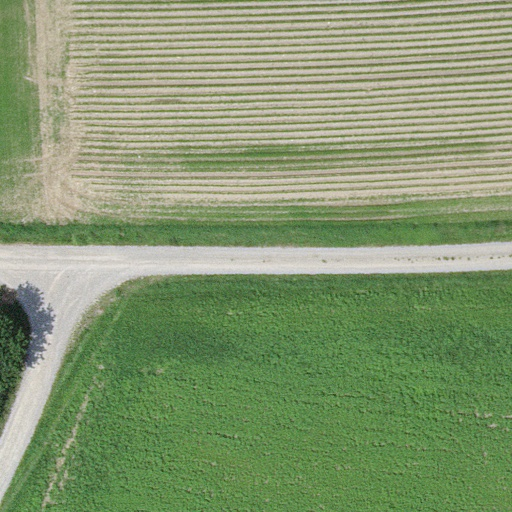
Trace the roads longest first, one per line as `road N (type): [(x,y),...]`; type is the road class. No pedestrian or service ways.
road 1 (track): [(511,255),(0,258)]
road 2 (track): [(0,472),(59,335),(60,259)]
